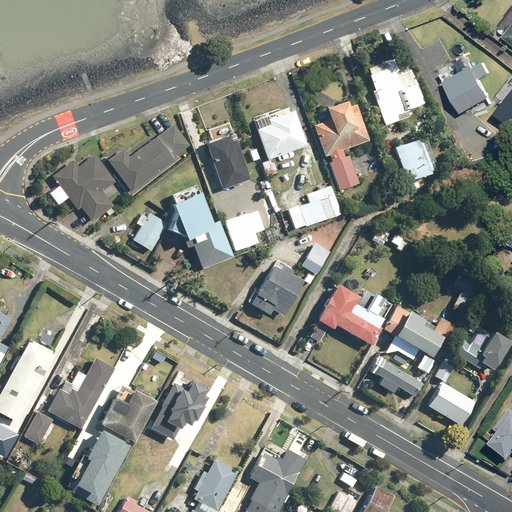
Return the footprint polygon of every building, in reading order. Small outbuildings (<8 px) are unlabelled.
[(511,7),(496,27),(506,35),(511,26),(511,7)] [(378,88),(371,90),(384,124),(407,116),(404,108),(425,101),(407,51),(370,64),(378,88)] [(447,81),(447,82),(463,113),(493,98),(482,78),(491,73),(485,61),(447,81)] [(511,92),(498,111),(511,121),(511,92)] [(342,148),(369,138),(356,102),(349,104),(346,96),(326,103),(331,117),(313,123),(325,155),(329,153),(332,159),(329,160),(340,188),(359,181),(349,153),(345,155),(342,148)] [(256,127),(267,158),(307,143),(294,108),(290,109),(289,107),(274,113),(275,115),(268,117),(270,122),(269,122),(266,114),(256,118),(258,126),(256,127)] [(108,158),(131,190),(175,158),(173,155),(189,143),(174,123),(129,155),(123,147),(108,158)] [(250,178),(236,137),(233,138),(231,133),(206,141),(222,187),(250,178)] [(432,171),(419,136),(394,145),(408,180),(432,171)] [(259,159),(262,158),(256,144),(248,147),(253,161),(259,159)] [(371,150),(350,157),(357,176),(377,169),(371,150)] [(73,159),(52,174),(77,208),(81,205),(92,220),(113,204),(102,189),(115,180),(94,153),(78,165),(73,159)] [(279,172),(274,156),(260,161),(265,177),(279,172)] [(331,184),(306,193),(309,201),(299,205),(298,204),(288,208),(295,228),(305,224),(306,225),(341,212),(331,184)] [(233,255),(219,218),(213,220),(200,188),(172,199),(176,210),(170,226),(182,231),(187,245),(193,243),(202,267),(233,255)] [(275,195),(263,200),(270,218),(282,213),(275,195)] [(258,241),(248,211),(225,220),(235,249),(258,241)] [(149,215),(134,239),(152,250),(167,226),(149,215)] [(378,226),(371,239),(385,247),(392,233),(378,226)] [(409,242),(400,238),(395,248),(405,252),(409,242)] [(301,264),(316,273),(330,250),(315,241),(301,264)] [(272,307),(283,313),(304,278),(291,271),(293,268),(277,259),(274,263),(251,302),(269,313),(272,307)] [(485,284),(461,271),(453,284),(462,289),(454,304),(463,309),(471,296),(476,299),(485,284)] [(361,293),(338,280),(318,316),(321,318),(311,335),(320,341),(329,325),(333,327),(336,322),(372,342),(382,326),(379,324),(391,301),(374,291),(366,306),(357,301),(361,293)] [(396,301),(382,326),(396,334),(431,354),(439,359),(458,326),(430,310),(425,318),(396,301)] [(0,334),(10,315),(0,310),(0,362),(9,346),(0,340),(0,334)] [(494,367),(510,338),(494,329),(492,334),(477,326),(469,340),(463,337),(454,353),(479,367),(483,361),(494,367)] [(54,353),(28,339),(0,390),(0,425),(6,414),(18,420),(54,353)] [(81,427),(115,366),(95,355),(77,389),(71,386),(68,391),(59,386),(47,408),(81,427)] [(383,358),(376,370),(414,393),(421,381),(383,358)] [(443,360),(435,375),(445,380),(453,366),(443,360)] [(475,400),(442,380),(427,404),(460,424),(475,400)] [(174,384),(153,427),(174,437),(180,426),(183,428),(186,422),(193,425),(195,419),(198,420),(209,397),(205,396),(208,390),(191,382),(187,391),(174,384)] [(114,393),(100,420),(134,438),(156,397),(134,386),(127,399),(114,393)] [(511,405),(510,407),(511,408),(497,427),(502,431),(493,441),(503,449),(501,451),(510,458),(511,456),(511,405)] [(52,418),(37,410),(24,435),(39,443),(52,418)] [(77,482),(73,488),(97,502),(130,442),(98,424),(81,454),(86,457),(74,480),(77,482)] [(16,436),(0,426),(0,453),(5,456),(16,436)] [(276,458),(262,451),(249,476),(259,480),(245,507),(253,511),(276,511),(298,471),(299,471),(306,458),(287,448),(282,458),(277,455),(276,458)] [(237,469),(214,457),(207,471),(203,469),(194,487),(197,489),(193,496),(198,499),(193,509),(192,508),(189,511),(215,511),(217,509),(216,509),(237,469)] [(26,469),(21,479),(41,488),(45,477),(26,469)] [(248,492),(234,484),(223,505),(237,511),(248,492)] [(394,494),(375,484),(360,511),(393,511),(386,508),(394,494)] [(351,511),(358,500),(339,490),(329,508),(336,511),(351,511)] [(136,499),(127,494),(117,511),(151,511),(152,511),(135,502),(136,499)]
